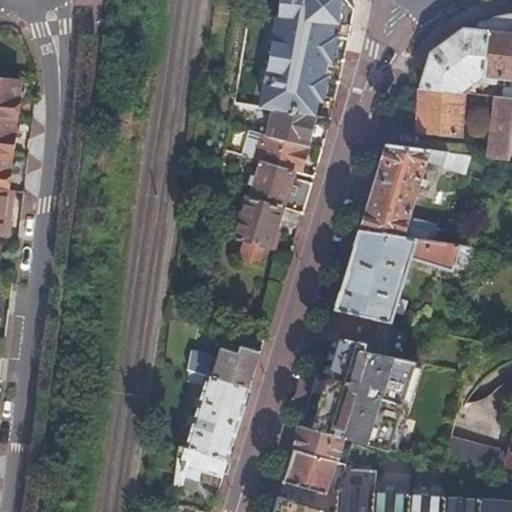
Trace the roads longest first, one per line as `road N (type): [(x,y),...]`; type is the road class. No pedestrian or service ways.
road 1 (residential): [(232,511),(379,51),(410,0)]
road 2 (residential): [(9,511),(51,203),(59,64)]
